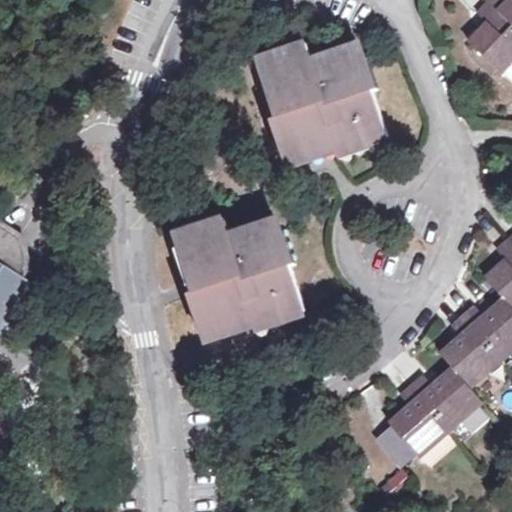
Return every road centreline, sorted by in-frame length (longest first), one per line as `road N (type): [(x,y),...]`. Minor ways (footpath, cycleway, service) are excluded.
road 1 (residential): [(175,511),(174,426),(133,268),(131,191),(136,133),(182,0)]
road 2 (residential): [(433,182),(386,178),(349,208),(342,234),(355,277),(399,300)]
road 3 (residential): [(401,0),(450,129),(452,157),(433,182)]
road 4 (residential): [(399,300),(424,297),(460,266),(464,218),(433,182)]
